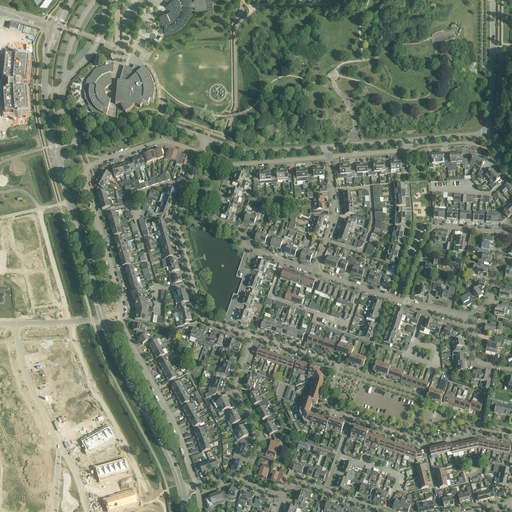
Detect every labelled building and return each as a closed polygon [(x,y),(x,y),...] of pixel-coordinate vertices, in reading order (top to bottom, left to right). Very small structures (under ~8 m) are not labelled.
[(146,0),(147,0),(164,0),(167,1),(169,2),(165,6),(165,7),(171,10),(169,12),(167,13),(163,15),(160,16),(163,23),(164,22),(164,28),(164,34),(170,34),(175,32),(180,30),(184,26),(187,22),(190,17),(191,12),(192,7),(195,6),(195,11),(207,9),(208,13),(214,12),(214,11),(212,0),(194,0),(194,1),(191,2),(190,0),(146,0)] [(12,91),(4,92),(4,97),(6,96),(7,99),(5,99),(5,104),(7,104),(7,110),(5,110),(6,115),(29,113),(27,90),(22,90),(22,81),(27,82),(29,59),(6,56),(6,61),(8,62),(7,68),(5,67),(5,72),(7,72),(7,75),(5,75),(4,80),(12,80),(12,84),(10,84),(10,87),(12,87),(12,91)] [(113,73),(114,65),(110,65),(106,66),(103,67),(100,69),(99,68),(96,70),(93,72),(94,73),(91,76),(89,79),(88,78),(87,81),(85,85),(86,85),(86,89),(85,92),(84,92),(84,96),(85,100),(86,100),(87,103),(89,106),(88,107),(90,110),(92,113),(94,112),(96,114),(99,116),(102,118),(104,115),(106,116),(110,104),(109,103),(107,102),(109,100),(108,99),(107,98),(106,96),(105,94),(105,93),(108,93),(108,91),(106,90),(106,88),(107,87),(109,86),(110,85),(111,85),(110,80),(112,79),(111,73),(113,73)] [(132,69),(124,66),(119,82),(118,82),(116,104),(122,105),(125,113),(127,112),(130,110),(132,108),(135,105),(140,108),(144,102),(148,104),(150,100),(153,101),(154,97),(154,93),(154,90),(153,84),(151,79),(149,74),(146,70),(144,68),(141,71),(139,69),(135,65),(132,69)] [(163,150),(161,150),(161,149),(155,151),(158,160),(164,158),(163,155),(164,154),(163,150)] [(169,149),(169,150),(167,149),(166,156),(166,158),(171,160),(175,151),(169,149)] [(153,162),(158,160),(155,151),(150,152),(153,162)] [(177,162),(180,153),(175,151),(171,160),(177,162)] [(147,163),(153,162),(150,152),(144,154),(147,163)] [(180,153),(177,162),(176,163),(177,163),(175,167),(181,169),(182,165),(185,156),(180,154),(180,153)] [(465,167),(467,159),(462,160),(462,153),(456,154),(457,167),(457,164),(463,164),(463,168),(465,169),(465,167)] [(433,164),(438,164),(437,154),(431,155),(432,161),(429,161),(429,168),(433,168),(433,164)] [(448,167),(447,161),(444,161),(443,154),(437,154),(438,164),(442,164),(442,166),(444,166),(445,168),(448,167)] [(451,167),(457,167),(456,154),(450,155),(450,161),(447,161),(448,167),(448,169),(451,169),(451,167)] [(182,165),(183,166),(188,167),(191,158),(185,156),(182,165)] [(475,168),(479,159),(474,156),(471,161),(467,159),(465,167),(468,167),(469,165),(475,168)] [(145,166),(144,162),(142,157),(137,158),(140,168),(145,166)] [(135,169),(140,168),(137,158),(132,160),(132,162),(133,162),(135,169)] [(485,162),(479,159),(475,168),(480,171),(477,175),(479,177),(483,172),(485,171),(481,169),(485,162)] [(391,174),(397,174),(396,161),(390,162),(391,168),(388,168),(388,175),(389,184),(392,183),(391,174)] [(401,161),(396,161),(397,174),(407,173),(407,166),(402,167),(401,161)] [(135,171),(135,169),(133,162),(132,162),(127,163),(130,173),(135,171)] [(377,172),(379,172),(379,162),(373,163),(374,169),(371,169),(371,176),(374,176),(375,176),(376,175),(377,174),(377,173),(377,172)] [(388,175),(388,168),(385,168),(384,162),(379,162),(379,172),(380,172),(380,175),(388,175)] [(371,176),(371,169),(368,170),(367,163),(362,164),(363,173),(368,173),(368,176),(371,176)] [(357,174),(363,173),(362,164),(356,164),(357,170),(354,171),(354,177),(357,177),(357,174)] [(337,179),(346,178),(346,175),(345,165),(339,166),(340,172),(337,172),(337,179)] [(354,177),(354,171),(351,171),(350,165),(345,165),(346,175),(346,178),(354,177)] [(114,177),(120,176),(117,166),(112,168),(114,175),(114,177)] [(111,175),(114,175),(112,168),(107,170),(106,172),(103,171),(100,175),(109,180),(111,175)] [(311,181),(310,174),(307,175),(307,168),(301,169),(302,178),(302,182),(308,181),(308,183),(311,183),(311,181)] [(314,177),(319,177),(318,168),(313,168),(313,174),(310,174),(311,181),(314,181),(314,177)] [(277,176),(274,177),(274,183),(277,183),(277,181),(283,181),(282,171),(280,171),(280,169),(276,170),(277,176)] [(294,183),(302,182),(302,178),(301,169),(296,169),(296,175),(293,176),(294,181),(294,183)] [(266,172),(265,172),(266,184),(271,184),(271,186),(275,185),(274,183),(274,177),(271,177),(270,170),(266,171),(266,172)] [(291,180),(291,175),(288,176),(287,170),(282,171),(283,181),(288,180),(288,182),(291,182),(291,180)] [(488,181),(496,174),(492,170),(487,174),(485,171),(483,172),(480,177),(482,179),(482,178),(484,180),(486,179),(488,181)] [(263,171),(259,171),(260,178),(257,178),(257,185),(260,185),(260,184),(266,184),(265,172),(263,172),(263,171)] [(245,181),(245,179),(247,174),(241,172),(240,173),(237,172),(235,177),(243,180),(245,181)] [(496,174),(488,181),(491,183),(489,185),(489,186),(493,190),(497,185),(495,183),(500,179),(496,174)] [(106,185),(109,180),(100,175),(98,180),(106,185)] [(160,178),(157,179),(157,177),(153,178),(155,183),(155,185),(162,183),(160,178)] [(242,183),(243,180),(235,177),(233,183),(238,184),(237,187),(244,190),(245,187),(244,184),(242,183)] [(103,190),(106,185),(98,180),(95,185),(94,184),(98,187),(97,190),(98,194),(104,192),(103,190)] [(170,185),(169,185),(166,193),(174,196),(175,193),(177,194),(177,191),(173,190),(175,186),(172,185),(170,185)] [(508,191),(507,190),(504,186),(500,190),(504,195),(508,191)] [(243,193),(244,190),(237,187),(236,190),(231,188),(229,194),(240,197),(241,198),(243,193)] [(314,203),(324,203),(324,197),(321,198),(320,192),(308,193),(308,197),(309,198),(314,198),(314,203)] [(173,199),(174,196),(166,193),(164,198),(174,202),(175,199),(173,199)] [(239,200),(240,197),(229,194),(227,199),(232,201),(231,204),(238,206),(241,207),(242,204),(238,202),(239,200)] [(114,207),(113,203),(112,201),(109,202),(101,204),(102,210),(110,208),(110,209),(114,207)] [(170,209),(171,206),(162,203),(161,208),(161,209),(170,212),(171,210),(170,209)] [(314,214),(317,214),(322,213),(322,208),(325,208),(324,203),(314,203),(315,210),(310,210),(310,214),(314,214)] [(237,209),(238,206),(231,204),(230,206),(225,205),(223,210),(232,213),(234,208),(237,209)] [(508,219),(511,215),(505,208),(504,206),(502,207),(503,209),(504,211),(502,213),(500,214),(503,222),(507,218),(508,219)] [(161,209),(161,208),(158,207),(156,213),(167,217),(168,214),(169,214),(170,212),(161,209)] [(252,215),(249,214),(250,212),(248,211),(249,209),(246,208),(244,214),(246,215),(244,222),(249,224),(252,215)] [(231,216),(232,213),(223,210),(222,215),(227,217),(226,220),(233,222),(234,219),(233,219),(233,217),(231,216)] [(498,215),(492,215),(492,212),(492,213),(491,223),(497,224),(497,223),(503,222),(500,214),(498,215)] [(259,220),(261,214),(259,213),(258,214),(256,213),(255,216),(252,215),(249,224),(254,226),(256,219),(259,220)] [(321,215),(315,215),(314,215),(314,217),(313,219),(311,221),(311,222),(312,222),(322,226),(324,221),(320,219),(321,215)] [(357,219),(355,218),(350,218),(349,221),(345,219),(343,225),(352,228),(354,223),(355,223),(357,219)] [(157,228),(165,225),(164,223),(166,222),(165,220),(160,221),(155,222),(157,228)] [(320,231),(322,226),(312,222),(311,225),(313,225),(312,228),(320,231)] [(350,233),(352,228),(343,225),(341,230),(350,233)] [(259,229),(259,228),(257,227),(254,233),(257,234),(255,241),(260,242),(263,233),(260,233),(261,230),(259,229)] [(320,231),(312,228),(308,227),(307,230),(309,231),(308,233),(318,236),(320,231)] [(114,237),(121,235),(121,236),(125,235),(123,228),(120,229),(112,231),(111,232),(111,234),(113,234),(114,237)] [(270,239),(273,229),(271,228),(270,231),(269,231),(268,235),(263,233),(260,242),(265,244),(267,238),(270,239)] [(275,233),(274,233),(276,230),(273,229),(270,239),(272,240),(270,246),(275,248),(278,239),(279,236),(274,235),(275,233)] [(350,233),(341,230),(339,235),(348,238),(352,239),(353,234),(350,233)] [(434,241),(445,243),(447,235),(443,234),(442,236),(436,234),(434,241)] [(346,243),(348,238),(339,235),(337,240),(346,243)] [(495,241),(493,241),(494,238),(483,236),(481,248),(489,250),(490,246),(494,247),(495,241)] [(124,243),(123,240),(124,239),(123,237),(115,239),(115,241),(114,241),(115,245),(124,243)] [(285,244),(287,238),(285,237),(283,241),(278,239),(275,248),(280,250),(282,243),(285,244)] [(453,243),(453,244),(454,245),(455,246),(456,246),(459,247),(459,250),(465,251),(465,250),(466,246),(463,245),(463,243),(464,238),(458,237),(457,241),(456,241),(455,241),(454,242),(453,243)] [(290,241),(289,241),(290,238),(287,238),(285,244),(288,245),(285,254),(290,256),(293,247),(294,243),(291,242),(290,241)] [(118,251),(129,247),(127,242),(124,243),(115,245),(116,248),(117,247),(118,250),(118,251)] [(300,249),(302,245),(299,244),(299,246),(296,246),(296,248),(293,247),(290,256),(295,257),(298,248),(300,249)] [(309,249),(304,247),(305,246),(302,245),(300,249),(303,250),(300,259),(305,261),(308,252),(309,250),(309,249)] [(400,249),(396,247),(391,245),(391,247),(390,247),(389,248),(389,249),(389,250),(389,251),(399,254),(400,249)] [(131,253),(129,247),(118,251),(118,250),(117,251),(118,253),(119,253),(119,256),(127,254),(131,253)] [(489,251),(482,250),(478,249),(477,253),(479,253),(479,256),(482,256),(481,260),(484,261),(488,262),(488,261),(491,262),(492,255),(489,254),(489,251)] [(315,257),(317,251),(315,250),(314,252),(309,250),(308,252),(305,261),(310,263),(312,256),(315,257)] [(171,258),(173,257),(173,254),(174,254),(173,251),(164,254),(165,259),(171,258)] [(397,259),(399,254),(389,251),(388,252),(388,253),(387,254),(388,255),(387,256),(397,259)] [(329,256),(329,254),(326,253),(324,260),(327,261),(325,265),(331,267),(334,258),(329,256)] [(129,259),(127,254),(119,256),(118,256),(120,262),(129,259)] [(341,267),(343,260),(344,258),(335,255),(334,258),(331,267),(336,269),(337,265),(341,267)] [(395,264),(397,259),(387,256),(387,257),(386,257),(386,258),(386,259),(386,260),(385,261),(395,264)] [(170,267),(178,265),(176,259),(171,260),(171,258),(165,259),(164,259),(167,268),(170,267)] [(268,264),(269,261),(263,258),(262,261),(257,260),(255,265),(265,268),(267,263),(268,264)] [(131,262),(130,262),(129,259),(120,262),(121,266),(122,265),(123,267),(131,265),(131,262)] [(349,270),(353,260),(350,259),(348,262),(343,260),(341,267),(340,269),(345,271),(346,268),(349,269),(349,270)] [(438,260),(436,260),(431,259),(430,264),(426,263),(425,270),(436,272),(438,265),(437,265),(438,260)] [(354,264),(352,263),(353,260),(349,270),(352,271),(351,274),(357,276),(359,269),(361,263),(356,261),(354,262),(354,264)] [(473,270),(472,276),(476,277),(480,277),(486,278),(488,270),(483,269),(481,269),(482,265),(477,264),(475,264),(473,270)] [(170,276),(175,275),(174,272),(179,271),(178,265),(170,267),(171,270),(168,271),(170,276)] [(264,274),(265,268),(255,265),(253,270),(258,272),(257,275),(264,277),(265,274),(264,274)] [(125,269),(123,270),(125,276),(126,275),(135,273),(134,270),(135,269),(134,267),(125,269)] [(366,276),(369,269),(363,267),(362,270),(359,269),(357,276),(362,278),(363,275),(366,276)] [(375,270),(374,271),(369,269),(366,276),(369,277),(368,280),(373,282),(376,275),(378,270),(375,270)] [(285,281),(289,272),(283,270),(280,279),(285,281)] [(294,274),(289,272),(285,281),(291,283),(291,282),(294,274)] [(126,281),(136,278),(135,273),(126,275),(127,277),(125,278),(126,281)] [(296,284),(300,275),(294,273),(294,274),(291,282),(296,284)] [(383,282),(385,275),(380,273),(379,276),(376,275),(373,282),(379,284),(380,281),(383,282)] [(170,276),(170,277),(171,282),(174,281),(175,284),(183,282),(181,276),(176,277),(175,275),(170,276)] [(263,281),(264,277),(257,275),(256,278),(251,276),(249,282),(260,285),(261,280),(263,281)] [(305,277),(300,275),(296,284),(301,286),(302,286),(305,277)] [(394,278),(389,276),(388,276),(387,279),(385,278),(386,275),(385,275),(383,282),(382,285),(387,287),(388,284),(391,285),(394,278)] [(310,279),(305,277),(302,286),(301,286),(301,287),(307,288),(310,279)] [(312,290),(315,281),(310,279),(307,288),(312,290)] [(486,281),(481,280),(480,280),(478,287),(474,290),(475,292),(474,293),(477,297),(478,297),(479,298),(483,296),(481,294),(483,292),(482,291),(483,288),(484,288),(486,281)] [(129,286),(128,286),(129,292),(132,291),(132,293),(141,290),(141,289),(142,288),(141,282),(138,283),(138,284),(129,286)] [(260,285),(249,282),(247,287),(253,289),(252,292),(258,294),(260,295),(261,295),(262,292),(259,291),(258,290),(260,285)] [(320,293),(323,285),(324,284),(322,283),(321,284),(318,283),(315,291),(320,293)] [(434,283),(432,290),(437,291),(435,297),(439,298),(438,300),(442,300),(443,299),(447,300),(447,297),(453,298),(455,289),(449,287),(448,292),(444,291),(444,290),(441,289),(442,285),(434,283)] [(425,291),(428,291),(429,285),(423,284),(422,288),(419,287),(418,292),(416,291),(415,296),(423,298),(425,291)] [(325,295),(328,287),(329,286),(327,286),(326,286),(323,285),(324,285),(323,285),(320,293),(325,295)] [(330,297),(333,289),(334,288),(332,288),(331,288),(328,287),(329,287),(328,287),(325,295),(330,297)] [(511,288),(507,287),(506,291),(500,289),(499,297),(509,299),(510,293),(511,293),(511,288)] [(178,289),(172,291),(173,294),(173,293),(173,294),(176,293),(177,299),(187,296),(186,290),(179,292),(178,289)] [(333,289),(330,297),(336,299),(339,291),(338,291),(338,290),(337,290),(336,290),(333,289),(334,289),(333,289)] [(341,292),(340,292),(338,298),(336,303),(341,305),(346,293),(345,293),(345,294),(343,293),(343,292),(341,291),(341,292)] [(257,297),(258,294),(252,292),(251,295),(245,293),(244,299),(254,302),(256,297),(257,297)] [(346,293),(341,305),(344,306),(345,302),(348,303),(351,295),(348,294),(348,293),(346,293)] [(351,295),(347,306),(353,308),(354,305),(353,305),(356,297),(353,296),(353,295),(351,294),(351,295)] [(466,296),(460,299),(464,305),(467,307),(471,305),(469,302),(474,300),(470,294),(466,296)] [(187,296),(177,299),(179,305),(176,305),(176,307),(174,307),(175,309),(179,308),(183,307),(183,306),(184,305),(185,304),(185,303),(189,302),(187,296)] [(302,304),(304,299),(298,297),(296,303),(302,305),(302,304)] [(381,303),(382,300),(373,297),(372,303),(381,306),(382,304),(381,303)] [(253,307),(254,302),(244,299),(242,304),(247,306),(246,309),(252,311),(253,308),(253,307)] [(372,303),(369,302),(367,307),(378,311),(379,308),(380,308),(381,306),(372,303)] [(511,303),(508,303),(507,306),(502,305),(502,307),(497,306),(496,309),(497,309),(496,311),(495,310),(494,315),(498,316),(497,316),(504,318),(505,310),(507,311),(507,309),(510,310),(511,307),(511,303)] [(378,311),(367,307),(365,310),(366,311),(368,312),(368,313),(378,316),(378,314),(378,313),(377,313),(378,311)] [(406,317),(403,316),(404,311),(401,310),(401,308),(398,307),(397,309),(395,308),(393,313),(406,317)] [(189,308),(179,311),(179,308),(175,309),(173,310),(174,315),(180,313),(182,314),(183,316),(190,314),(189,308)] [(251,314),(252,311),(246,309),(245,312),(240,310),(238,315),(248,319),(250,313),(251,314)] [(377,318),(378,316),(368,313),(366,318),(367,318),(366,320),(373,322),(374,321),(375,321),(376,318),(377,318)] [(404,322),(406,317),(393,313),(392,318),(393,318),(401,321),(404,322)] [(178,327),(183,326),(183,323),(192,320),(190,314),(183,316),(183,319),(182,321),(176,323),(178,327)] [(247,324),(248,319),(238,315),(236,321),(241,322),(240,326),(247,328),(248,324),(247,324)] [(266,330),(270,318),(265,317),(262,324),(261,328),(266,330)] [(274,323),(275,320),(270,318),(266,330),(271,332),(274,323)] [(430,331),(433,322),(427,319),(425,325),(423,324),(417,338),(420,339),(423,332),(424,331),(425,330),(430,331)] [(276,334),(280,323),(275,321),(275,320),(274,323),(271,332),(276,334)] [(364,327),(373,330),(374,327),(375,327),(376,325),(366,322),(366,323),(364,322),(363,322),(362,326),(364,327)] [(433,322),(430,331),(436,333),(435,336),(438,337),(440,332),(437,331),(439,324),(433,322)] [(503,324),(497,323),(492,322),(491,325),(486,324),(484,332),(494,334),(495,330),(501,332),(503,324)] [(285,323),(282,323),(280,323),(276,334),(281,335),(285,326),(285,323)] [(288,324),(285,323),(285,326),(281,335),(286,337),(290,327),(290,325),(288,324)] [(137,324),(134,324),(133,328),(134,329),(134,331),(137,331),(136,335),(138,338),(147,333),(145,330),(146,329),(146,328),(146,327),(146,326),(145,325),(144,325),(143,325),(142,325),(139,325),(139,324),(137,324)] [(292,338),(295,329),(296,326),(293,325),(293,326),(290,325),(290,327),(286,337),(291,339),(292,338)] [(452,330),(452,329),(450,328),(446,326),(444,332),(441,331),(442,330),(439,337),(445,339),(446,336),(452,338),(455,337),(456,334),(454,331),(452,330)] [(372,333),(373,330),(364,327),(363,332),(372,335),(373,334),(372,333)] [(196,339),(200,330),(193,328),(192,332),(190,337),(196,339)] [(300,331),(301,328),(300,331),(295,329),(292,338),(297,339),(300,331)] [(306,330),(301,328),(300,331),(297,339),(302,341),(303,339),(306,340),(308,334),(305,333),(306,330)] [(402,332),(398,331),(389,328),(388,333),(396,336),(396,335),(400,337),(402,332)] [(206,332),(200,330),(196,339),(195,342),(204,346),(207,339),(204,338),(206,332)] [(372,335),(363,332),(360,331),(358,336),(369,340),(370,337),(371,337),(372,337),(372,335)] [(388,333),(387,332),(385,337),(394,340),(396,336),(388,333)] [(214,345),(218,336),(217,336),(211,334),(209,340),(207,339),(204,346),(213,349),(214,345)] [(150,336),(148,337),(146,335),(139,339),(141,343),(142,343),(143,344),(150,341),(151,341),(152,343),(156,341),(155,338),(153,339),(153,337),(150,336)] [(225,345),(222,344),(224,338),(218,336),(214,345),(220,348),(217,357),(220,358),(222,352),(225,345)] [(463,343),(463,340),(462,340),(462,338),(458,336),(455,338),(455,341),(455,344),(452,345),(453,352),(460,351),(459,351),(459,347),(465,347),(464,343),(463,343)] [(394,340),(385,337),(384,342),(385,343),(385,345),(390,347),(390,345),(392,345),(394,340)] [(336,353),(340,343),(325,338),(325,340),(322,348),(328,350),(329,348),(330,348),(329,352),(330,353),(330,351),(336,353)] [(491,353),(495,353),(497,346),(500,347),(500,346),(504,347),(505,340),(495,338),(494,343),(491,343),(491,342),(488,341),(487,346),(486,350),(486,351),(485,354),(490,355),(491,353)] [(151,350),(159,346),(162,344),(159,339),(156,341),(152,343),(149,345),(151,349),(151,350)] [(236,342),(230,340),(227,346),(225,345),(222,352),(225,353),(226,349),(232,351),(236,342)] [(242,344),(236,342),(232,351),(238,353),(242,344)] [(351,358),(352,354),(354,348),(340,343),(336,353),(342,355),(343,352),(345,353),(343,357),(344,357),(345,356),(350,358),(351,358)] [(69,344),(63,345),(66,354),(71,352),(71,350),(70,346),(69,344)] [(154,355),(162,351),(159,346),(151,350),(151,349),(148,350),(149,353),(152,351),(153,354),(154,355)] [(48,349),(42,351),(44,360),(50,358),(48,349)] [(157,360),(161,357),(165,356),(162,351),(154,355),(153,354),(151,355),(152,358),(155,356),(157,360)] [(457,362),(467,361),(466,355),(459,355),(459,353),(452,353),(452,356),(456,356),(457,362)] [(366,358),(362,357),(352,354),(351,358),(350,358),(348,364),(355,366),(356,363),(357,363),(355,368),(356,368),(357,366),(363,369),(366,358)] [(161,368),(169,363),(166,358),(162,360),(158,362),(160,366),(157,368),(159,370),(161,369),(161,368)] [(229,362),(224,360),(224,361),(221,360),(220,362),(224,364),(222,369),(232,372),(233,367),(228,365),(229,362)] [(467,361),(455,363),(456,369),(455,369),(455,373),(461,372),(461,368),(467,368),(467,361)] [(303,363),(303,364),(297,362),(295,367),(294,372),(308,377),(311,367),(305,365),(304,368),(303,367),(304,363),(303,363)] [(390,367),(381,363),(376,362),(373,372),(379,374),(380,371),(381,371),(380,376),(381,376),(381,375),(387,377),(390,367)] [(163,372),(171,368),(169,363),(161,368),(161,369),(159,370),(160,371),(159,371),(161,375),(164,374),(163,372)] [(315,370),(316,368),(311,367),(308,377),(312,378),(313,381),(322,384),(323,380),(321,377),(319,378),(318,377),(322,375),(322,374),(320,374),(319,371),(315,370)] [(405,371),(398,369),(390,367),(387,377),(393,379),(394,376),(395,376),(394,380),(395,381),(395,379),(401,381),(404,375),(405,371)] [(166,377),(174,373),(171,368),(163,372),(164,374),(165,376),(163,378),(164,380),(167,378),(166,377)] [(230,377),(232,372),(222,369),(221,374),(217,373),(216,375),(216,376),(218,376),(222,377),(224,378),(225,376),(230,377)] [(481,381),(483,371),(477,370),(476,372),(473,372),(471,383),(475,383),(475,380),(481,381)] [(489,372),(483,371),(481,381),(486,382),(485,388),(489,389),(491,380),(488,379),(489,372)] [(166,377),(167,378),(169,382),(177,378),(177,379),(180,378),(178,374),(175,375),(174,373),(166,377)] [(254,377),(248,375),(247,377),(247,376),(245,380),(254,383),(258,384),(260,379),(261,379),(262,377),(255,374),(254,377)] [(80,375),(75,378),(79,386),(84,384),(83,382),(84,381),(82,377),(81,378),(80,375)] [(216,376),(216,375),(214,375),(213,377),(213,378),(212,383),(224,387),(226,382),(221,380),(222,377),(218,376),(216,376)] [(406,384),(409,377),(404,375),(401,381),(401,382),(406,384)] [(75,378),(70,380),(74,389),(79,386),(75,378)] [(70,380),(65,383),(69,391),(74,389),(70,380)] [(181,380),(176,382),(177,384),(171,387),(173,390),(174,392),(182,387),(184,386),(181,380)] [(254,383),(245,380),(244,384),(245,384),(244,386),(247,387),(246,389),(250,391),(251,388),(253,389),(254,390),(257,388),(258,384),(255,384),(254,383)] [(324,384),(322,384),(313,381),(307,399),(317,403),(319,397),(316,396),(317,395),(321,396),(321,395),(320,394),(324,384)] [(65,383),(60,385),(64,393),(69,391),(65,383)] [(222,392),(224,387),(212,383),(210,388),(209,388),(208,391),(211,396),(216,394),(217,391),(222,392)] [(60,385),(55,388),(59,396),(64,393),(60,385)] [(184,392),(182,387),(174,392),(173,390),(170,392),(171,394),(174,393),(176,395),(176,396),(184,392)] [(257,391),(259,391),(258,388),(257,388),(254,390),(253,390),(254,393),(249,396),(250,397),(249,398),(251,401),(259,397),(258,394),(259,394),(257,391)] [(441,403),(444,393),(430,388),(426,398),(432,400),(433,398),(435,398),(433,402),(434,403),(435,401),(441,403)] [(179,401),(187,397),(189,396),(187,391),(184,392),(176,396),(176,395),(173,397),(174,399),(177,398),(178,400),(179,401)] [(182,406),(186,404),(189,402),(187,397),(179,401),(178,400),(175,402),(177,404),(180,402),(182,406)] [(219,407),(228,403),(225,398),(221,400),(219,397),(214,400),(212,401),(213,404),(217,402),(219,407)] [(267,399),(262,401),(261,399),(260,399),(259,397),(251,401),(252,405),(253,404),(254,406),(258,403),(261,402),(262,405),(268,402),(267,399)] [(317,403),(307,399),(303,398),(300,406),(310,410),(313,402),(314,402),(313,405),(316,406),(317,403)] [(496,408),(495,412),(511,416),(511,407),(511,408),(511,405),(511,404),(493,400),(491,407),(496,408)] [(93,401),(88,404),(92,412),(98,410),(96,407),(97,407),(95,403),(94,403),(93,401)] [(471,403),(467,402),(464,410),(469,411),(470,409),(473,401),(472,401),(471,403)] [(269,411),(267,408),(268,408),(269,405),(268,402),(262,405),(263,407),(262,408),(257,410),(258,412),(257,412),(259,416),(269,411)] [(219,407),(216,409),(219,414),(218,414),(220,416),(225,414),(227,412),(226,410),(231,407),(228,403),(219,407)] [(88,404),(83,407),(87,415),(92,412),(88,404)] [(194,410),(191,405),(187,407),(183,409),(185,413),(182,414),(183,417),(186,415),(186,414),(194,410)] [(309,413),(310,410),(300,406),(299,409),(301,410),(300,413),(304,423),(308,424),(307,425),(311,427),(315,417),(311,415),(309,413)] [(83,407),(78,409),(83,418),(87,415),(83,407)] [(78,409),(74,412),(78,420),(83,418),(78,409)] [(196,415),(196,414),(194,410),(186,414),(186,415),(188,418),(185,419),(186,421),(189,420),(188,419),(196,415)] [(231,413),(230,411),(227,412),(225,414),(222,415),(224,417),(227,416),(230,420),(239,416),(236,411),(231,413)] [(271,413),(270,414),(269,411),(259,416),(261,419),(262,419),(263,420),(267,418),(268,418),(269,420),(276,417),(274,414),(271,413)] [(74,412),(68,415),(73,423),(78,420),(74,412)] [(191,424),(199,419),(196,415),(188,419),(189,420),(190,422),(187,424),(189,426),(191,425),(191,424)] [(230,430),(238,426),(236,423),(241,421),(239,416),(230,420),(232,425),(229,427),(230,430)] [(276,426),(273,421),(277,419),(276,417),(269,420),(271,422),(264,426),(265,427),(264,428),(266,431),(276,426)] [(321,417),(321,419),(315,417),(311,427),(326,432),(327,429),(329,421),(323,420),(322,422),(321,422),(322,418),(321,417)] [(201,424),(199,419),(191,424),(191,425),(194,429),(198,426),(201,424)] [(327,429),(336,432),(341,434),(344,424),(338,422),(337,425),(336,424),(337,420),(336,420),(336,421),(330,419),(329,421),(327,429)] [(201,430),(194,432),(196,436),(196,437),(205,434),(208,433),(206,426),(201,429),(201,430)] [(238,435),(246,431),(244,426),(239,428),(238,426),(230,430),(231,432),(235,430),(238,435)] [(282,429),(278,431),(276,426),(266,431),(268,435),(269,434),(270,436),(275,433),(276,435),(279,434),(284,432),(282,429)] [(360,428),(360,429),(354,427),(350,437),(365,442),(368,434),(368,432),(362,430),(361,433),(360,432),(361,428),(360,428)] [(109,431),(104,433),(108,442),(113,439),(112,437),(113,436),(111,433),(110,433),(109,431)] [(238,445),(238,444),(246,441),(244,438),(249,436),(246,431),(238,435),(235,437),(237,442),(238,445)] [(104,433),(99,436),(103,444),(108,442),(104,433)] [(190,433),(184,435),(188,444),(193,442),(190,433)] [(198,443),(207,439),(205,434),(196,437),(196,436),(193,437),(194,440),(197,439),(198,441),(198,443)] [(277,452),(280,444),(282,440),(279,434),(276,435),(273,437),(275,440),(274,442),(271,441),(270,444),(271,444),(269,449),(277,452)] [(374,435),(373,436),(368,434),(365,442),(364,444),(379,449),(379,447),(382,440),(382,439),(376,437),(375,440),(374,439),(375,435),(374,435)] [(99,436),(94,439),(99,447),(103,444),(99,436)] [(94,439),(89,441),(94,449),(99,447),(94,439)] [(200,448),(209,445),(207,439),(198,443),(198,441),(195,442),(196,445),(199,444),(200,447),(200,448)] [(89,441),(84,444),(88,452),(94,449),(89,441)] [(246,441),(238,444),(240,447),(241,447),(240,450),(249,453),(251,448),(246,446),(247,443),(246,441)] [(390,451),(392,443),(387,441),(384,449),(390,451)] [(204,453),(206,452),(211,450),(209,445),(200,448),(200,447),(197,448),(198,450),(201,449),(202,453),(204,453)] [(274,460),(277,452),(269,449),(267,454),(265,457),(274,460)] [(249,453),(240,450),(238,455),(234,454),(233,457),(241,459),(242,457),(247,458),(248,459),(250,454),(249,453)] [(298,461),(295,460),(296,459),(297,459),(298,456),(295,455),(292,464),(294,465),(292,470),(297,472),(300,465),(297,464),(298,461)] [(240,462),(241,459),(233,457),(232,459),(236,461),(234,466),(244,469),(245,464),(240,462)] [(220,464),(218,460),(218,458),(214,459),(215,461),(210,462),(213,471),(218,469),(217,465),(220,464)] [(209,461),(204,463),(205,464),(208,473),(213,471),(210,462),(209,461)] [(125,462),(119,464),(121,473),(127,471),(126,469),(127,468),(126,464),(125,465),(125,462)] [(359,464),(353,462),(352,464),(345,462),(343,467),(352,470),(355,471),(357,466),(358,467),(359,464)] [(208,473),(205,464),(204,463),(194,466),(196,473),(201,471),(203,475),(208,473)] [(306,469),(308,465),(304,463),(303,466),(300,465),(297,472),(302,474),(304,468),(306,469)] [(266,479),(269,470),(270,468),(269,466),(264,465),(262,466),(262,468),(261,467),(258,476),(263,477),(263,478),(266,479)] [(315,470),(314,470),(312,469),(312,466),(308,465),(306,469),(309,470),(307,475),(312,477),(314,472),(315,470)] [(505,469),(506,466),(500,465),(499,468),(500,468),(499,474),(508,475),(509,470),(505,469)] [(242,474),(244,469),(234,466),(233,471),(231,470),(230,473),(236,475),(237,472),(242,474)] [(322,472),(319,471),(320,469),(315,467),(314,470),(315,470),(314,472),(316,473),(314,478),(319,480),(322,472)] [(350,475),(352,470),(343,467),(341,472),(348,475),(348,477),(353,479),(354,476),(350,475)] [(103,468),(98,470),(100,479),(106,477),(103,468)] [(325,471),(326,469),(323,468),(322,472),(319,480),(324,481),(326,476),(328,477),(330,472),(325,471)] [(276,482),(279,474),(271,471),(270,474),(273,475),(271,480),(276,482)] [(284,485),(287,477),(279,474),(276,482),(281,484),(284,485)] [(353,479),(348,477),(347,479),(339,477),(338,482),(347,485),(348,480),(352,482),(353,479)] [(359,493),(364,494),(368,485),(363,484),(364,480),(361,479),(359,484),(362,485),(359,493)] [(506,486),(507,481),(498,479),(497,484),(496,484),(495,487),(496,487),(501,488),(502,485),(506,486)] [(373,484),(369,482),(368,485),(364,494),(370,496),(371,492),(374,492),(375,490),(377,484),(377,482),(375,481),(374,482),(373,484)] [(345,490),(347,485),(338,482),(336,487),(343,490),(342,492),(348,494),(349,491),(345,490)] [(380,500),(383,491),(378,489),(380,485),(377,484),(375,490),(377,490),(375,498),(380,500)] [(495,487),(495,488),(494,486),(491,486),(491,487),(486,488),(489,499),(494,498),(493,494),(496,493),(495,488),(495,487)] [(239,492),(237,491),(231,489),(230,488),(226,490),(226,491),(224,492),(225,494),(227,500),(227,502),(227,500),(229,500),(229,501),(230,501),(231,502),(232,502),(233,501),(234,501),(235,500),(236,499),(236,498),(237,498),(239,492)] [(390,495),(392,489),(389,488),(388,493),(383,491),(380,500),(385,502),(388,494),(390,495)] [(469,496),(472,495),(470,488),(467,488),(468,493),(463,494),(465,503),(470,502),(469,496)] [(484,500),(489,499),(486,488),(481,489),(482,492),(484,500)] [(305,496),(310,498),(312,493),(304,491),(303,494),(298,492),(296,497),(304,499),(305,496)] [(453,499),(456,499),(454,491),(451,492),(452,497),(447,498),(449,507),(454,506),(453,499)] [(465,503),(463,494),(458,495),(457,491),(454,491),(456,499),(458,498),(460,504),(465,503)] [(218,505),(227,502),(227,500),(225,494),(224,492),(221,493),(215,495),(218,502),(218,505)] [(478,502),(484,500),(482,492),(476,493),(476,492),(473,493),(475,499),(477,498),(478,502)] [(243,498),(240,497),(237,505),(245,507),(249,494),(245,493),(243,498)] [(134,494),(128,496),(130,505),(136,503),(135,501),(136,501),(135,497),(134,497),(134,494)] [(253,507),(255,502),(252,501),(254,496),(249,494),(247,502),(249,503),(249,505),(253,507)] [(213,507),(218,505),(218,502),(215,495),(209,497),(209,498),(205,500),(208,509),(213,507)] [(449,507),(447,498),(442,499),(441,495),(438,495),(440,503),(442,502),(444,508),(449,507)] [(303,502),(304,499),(296,497),(295,501),(300,503),(299,506),(303,508),(304,508),(306,509),(307,506),(305,505),(305,503),(303,502)] [(262,507),(265,500),(260,498),(258,503),(255,502),(253,507),(257,508),(257,510),(257,511),(260,511),(262,507)] [(396,499),(394,498),(391,505),(394,506),(393,509),(398,511),(401,502),(402,499),(399,499),(398,498),(397,499),(396,499)] [(407,501),(402,499),(401,502),(398,511),(401,511),(402,511),(407,501)] [(112,500),(107,502),(109,511),(115,509),(112,500)] [(268,511),(270,508),(271,506),(268,505),(269,501),(265,500),(262,507),(265,508),(264,511),(267,511),(268,511)] [(434,508),(436,507),(435,500),(432,500),(432,502),(427,503),(429,511),(434,510),(434,508)] [(412,503),(407,501),(402,511),(408,511),(409,511),(411,511),(413,511),(414,505),(414,503),(412,503)] [(423,511),(422,504),(421,501),(416,503),(416,504),(414,505),(413,511),(415,511),(418,511),(423,511)] [(330,511),(333,504),(331,503),(330,504),(327,503),(324,511),(327,511),(330,511)]
